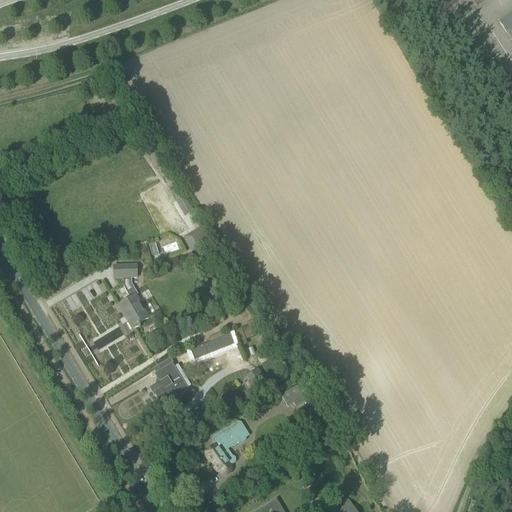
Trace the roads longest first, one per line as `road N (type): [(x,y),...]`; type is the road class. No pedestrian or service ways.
road 1 (tertiary): [(154,511),(0,250)]
road 2 (primary): [(0,58),(108,32),(189,0)]
